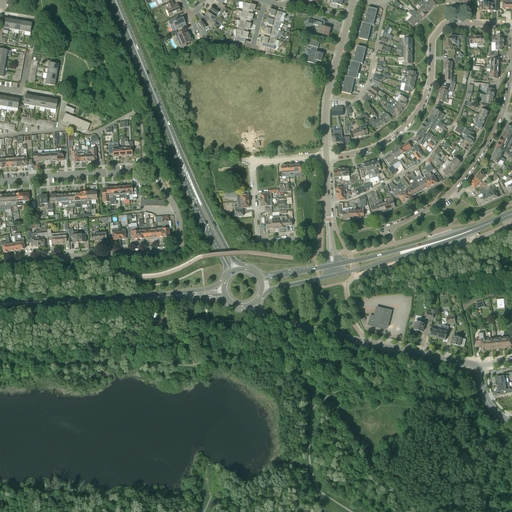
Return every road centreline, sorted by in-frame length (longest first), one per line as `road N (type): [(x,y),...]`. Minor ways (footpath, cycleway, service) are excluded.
road 1 (residential): [(0,266),(179,246),(177,219),(153,171),(0,182)]
road 2 (residential): [(511,23),(445,23),(432,39),(429,83),(408,123),(373,147),(326,157)]
road 3 (tertiary): [(477,366),(264,318),(253,304)]
road 4 (secondary): [(201,207),(114,0)]
road 5 (residential): [(389,228),(463,181),(497,121),(511,67)]
road 6 (residential): [(296,237),(258,238),(253,164),(326,157)]
road 7 (secondary): [(0,303),(176,295)]
road 8 (residential): [(326,157),(325,108),(348,17)]
road 9 (secondary): [(337,274),(470,230)]
road 10 (secondary): [(470,230),(336,264)]
